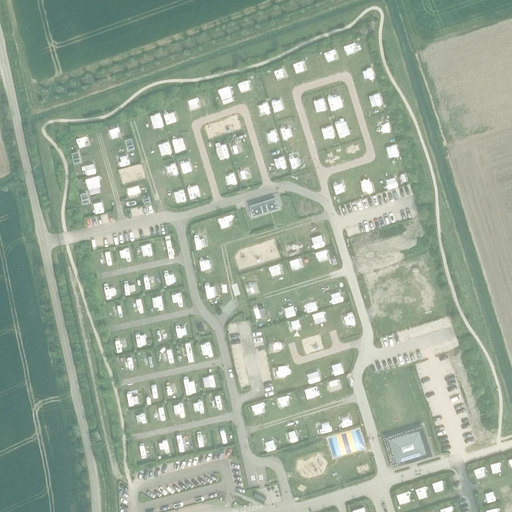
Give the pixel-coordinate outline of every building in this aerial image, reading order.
[(134,148),(131,138),(125,140),(128,150),(134,148)] [(80,162),(78,151),(71,153),(73,163),(80,162)] [(89,202),(86,192),(80,193),(82,204),(89,202)] [(149,196),(142,198),(144,204),(151,202),(149,196)] [(275,200),(250,208),(252,215),(278,207),(275,200)] [(422,426),(384,438),(392,467),(431,455),(422,426)]
